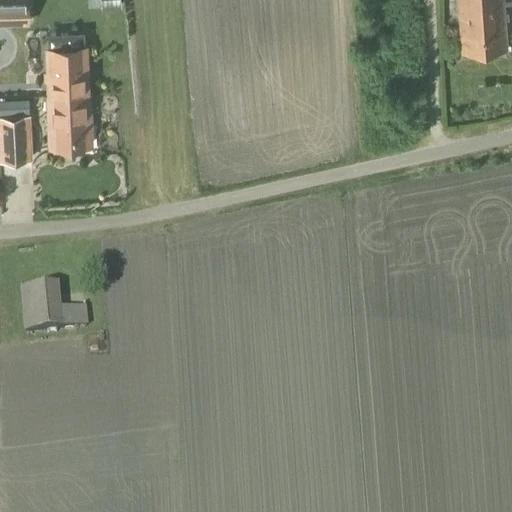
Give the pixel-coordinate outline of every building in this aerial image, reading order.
[(0,0),(0,26),(29,25),(27,0),(0,0)] [(457,0),(463,54),(505,49),(500,0),(457,0)] [(48,97),(87,94),(85,49),(45,51),(48,97)] [(50,147),(89,145),(87,94),(48,97),(50,147)] [(0,161),(32,161),(31,114),(0,115),(0,161)] [(60,310),(58,285),(20,289),(24,333),(62,329),(88,327),(86,307),(60,310)]
